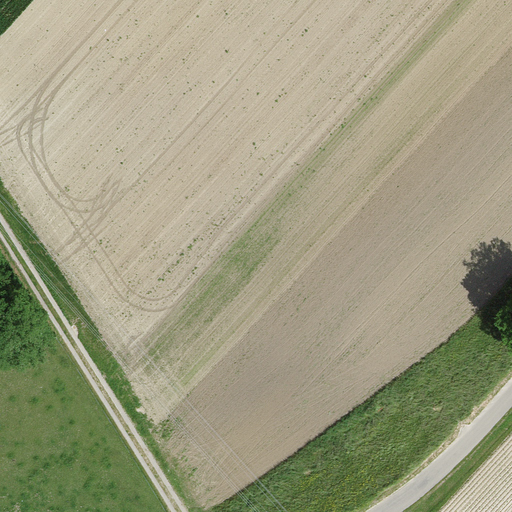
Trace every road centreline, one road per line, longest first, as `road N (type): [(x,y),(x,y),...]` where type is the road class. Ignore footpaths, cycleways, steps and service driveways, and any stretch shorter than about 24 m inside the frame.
road 1 (track): [(0,225),(181,511)]
road 2 (unclassified): [(386,511),(433,476),(511,390)]
